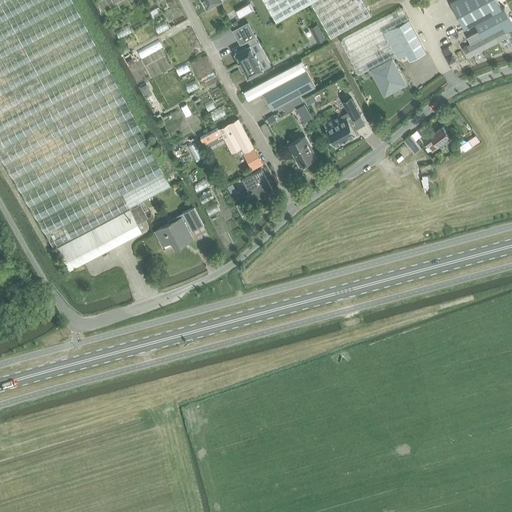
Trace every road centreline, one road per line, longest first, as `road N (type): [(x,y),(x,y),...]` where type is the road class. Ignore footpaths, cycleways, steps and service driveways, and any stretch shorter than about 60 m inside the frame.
road 1 (unclassified): [(511,68),(457,90),(231,266),(77,326),(0,206)]
road 2 (primary): [(0,385),(511,246)]
